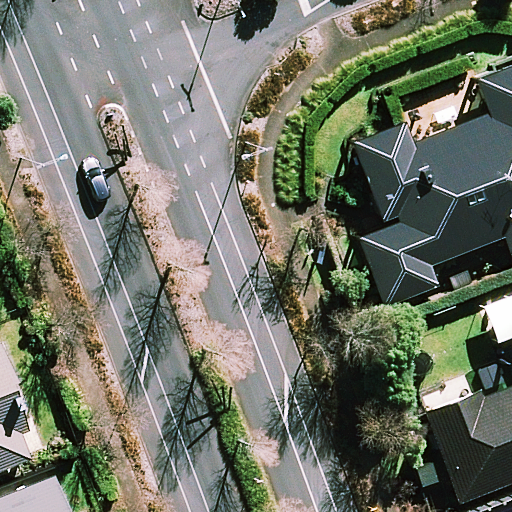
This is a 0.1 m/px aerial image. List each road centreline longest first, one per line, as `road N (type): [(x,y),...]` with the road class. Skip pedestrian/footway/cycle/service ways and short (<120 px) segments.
road 1 (tertiary): [(129,35),(299,511)]
road 2 (tertiary): [(221,511),(48,65)]
road 3 (residential): [(318,0),(192,45),(129,35)]
